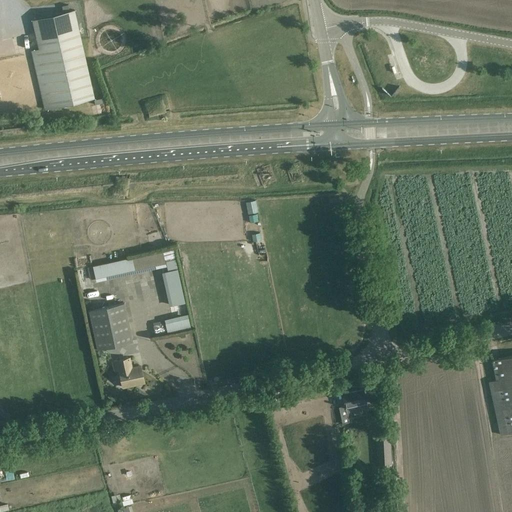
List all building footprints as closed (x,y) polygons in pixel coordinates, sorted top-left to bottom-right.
[(39,49),(31,51),(44,109),(95,98),(75,9),(32,19),(39,49)] [(189,28),(200,24),(197,15),(187,18),(187,20),(175,24),(178,31),(189,27),(189,28)] [(162,101),(149,102),(150,122),(164,121),(162,101)] [(180,240),(182,248),(188,246),(187,239),(180,240)] [(133,259),(93,268),(96,282),(136,273),(133,259)] [(125,303),(89,311),(98,349),(133,342),(125,303)] [(180,310),(157,314),(159,327),(182,323),(180,310)] [(157,317),(146,317),(147,328),(158,328),(157,317)] [(489,381),(501,435),(511,432),(511,355),(492,360),(496,380),(489,381)] [(117,361),(121,377),(123,387),(144,382),(141,366),(131,369),(129,358),(117,361)] [(343,394),(345,404),(345,406),(339,407),(342,424),(349,422),(347,412),(353,411),(354,413),(363,411),(362,407),(367,406),(364,390),(343,394)] [(360,430),(363,447),(370,446),(368,438),(374,437),(372,428),(360,430)] [(358,443),(352,445),(355,453),(361,451),(358,443)] [(390,452),(377,453),(378,465),(391,465),(390,452)] [(107,498),(115,495),(113,489),(105,491),(107,498)]
